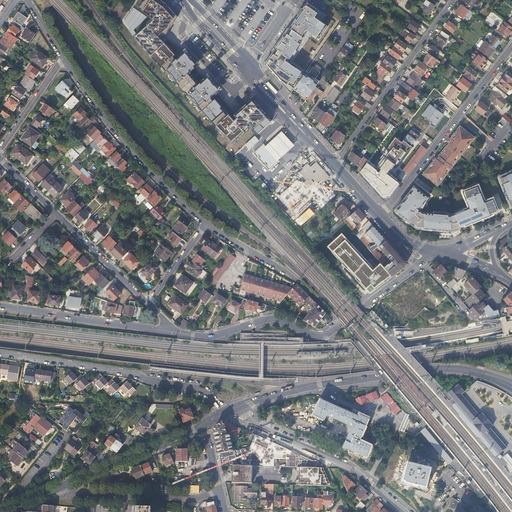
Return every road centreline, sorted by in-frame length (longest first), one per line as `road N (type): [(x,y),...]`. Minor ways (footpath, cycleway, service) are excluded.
road 1 (tertiary): [(497,377),(439,368),(239,404)]
road 2 (residential): [(0,354),(200,389),(223,411)]
road 3 (residential): [(64,58),(109,124),(207,223)]
road 4 (residential): [(379,216),(511,46)]
road 5 (residential): [(333,165),(453,0)]
road 6 (residential): [(239,404),(258,427),(343,463),(403,511)]
road 7 (residential): [(168,331),(211,335),(268,318),(313,336),(338,326)]
road 8 (residential): [(0,306),(168,331)]
road 9 (tertiary): [(204,423),(48,490)]
road 10 (residential): [(338,326),(288,273),(207,223)]
road 11 (unknown): [(289,116),(250,154),(254,172),(273,179),(310,140)]
road 12 (residential): [(48,490),(191,498)]
road 13 (residential): [(148,304),(55,213)]
road 14 (primary): [(333,165),(248,68)]
